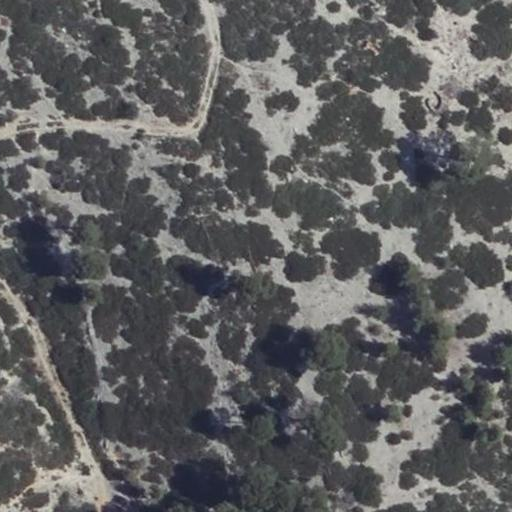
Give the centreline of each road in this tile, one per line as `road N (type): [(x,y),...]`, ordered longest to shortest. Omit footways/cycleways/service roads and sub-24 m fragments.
road 1 (track): [(0,134),(57,122),(185,132),(196,126),(214,35),(205,0)]
road 2 (track): [(101,511),(92,468),(25,319),(0,288)]
